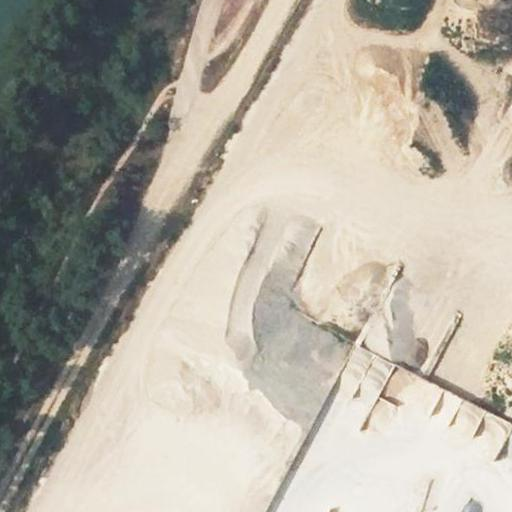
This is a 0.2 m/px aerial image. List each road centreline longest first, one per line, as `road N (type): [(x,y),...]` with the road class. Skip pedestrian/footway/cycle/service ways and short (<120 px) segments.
road 1 (track): [(0,508),(275,0)]
road 2 (track): [(0,204),(100,0)]
road 3 (track): [(198,137),(191,69),(213,0)]
